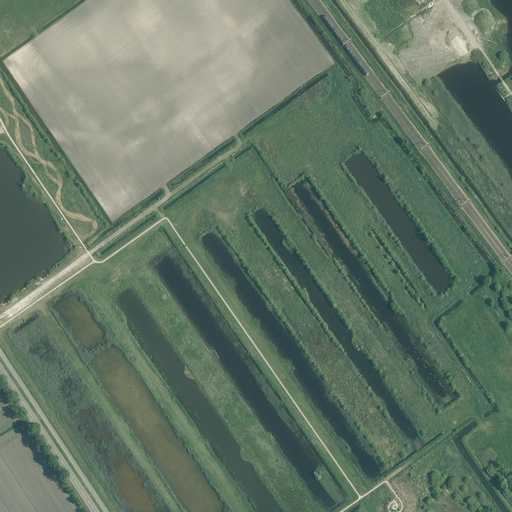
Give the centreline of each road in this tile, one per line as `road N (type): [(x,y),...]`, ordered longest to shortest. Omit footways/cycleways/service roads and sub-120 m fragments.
road 1 (track): [(0,317),(249,138)]
road 2 (unclassified): [(106,511),(0,351)]
road 3 (secondary): [(95,511),(0,368)]
